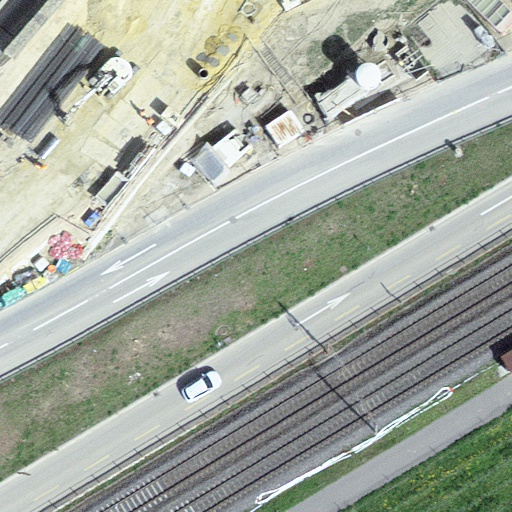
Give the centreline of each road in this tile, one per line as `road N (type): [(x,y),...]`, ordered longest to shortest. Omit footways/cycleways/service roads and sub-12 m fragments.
road 1 (tertiary): [(0,505),(511,196)]
road 2 (tertiary): [(511,88),(233,216),(0,343)]
road 3 (unclassified): [(302,511),(511,385)]
